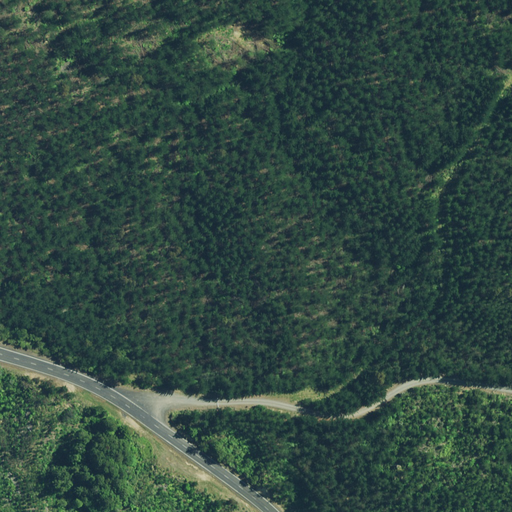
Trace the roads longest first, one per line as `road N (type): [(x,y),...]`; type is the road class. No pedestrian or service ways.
road 1 (track): [(121,401),(206,396),(355,412),(442,378),(511,389)]
road 2 (primary): [(271,511),(121,401),(0,351)]
